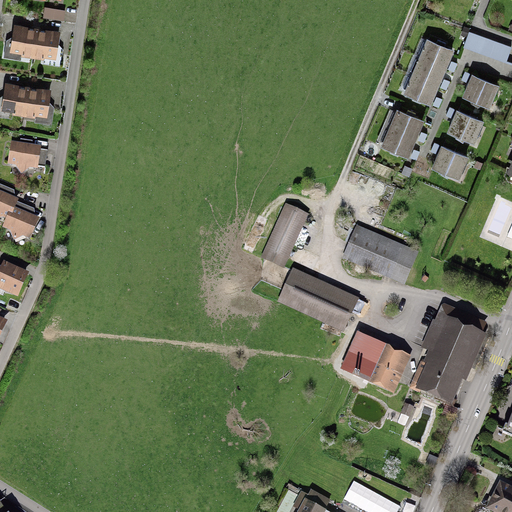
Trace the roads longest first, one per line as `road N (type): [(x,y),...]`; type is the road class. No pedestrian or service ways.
road 1 (track): [(416,0),(329,214),(329,248),(336,272),(351,284),(453,301),(511,327)]
road 2 (residential): [(84,0),(40,273),(0,363)]
road 3 (primary): [(432,511),(506,339)]
